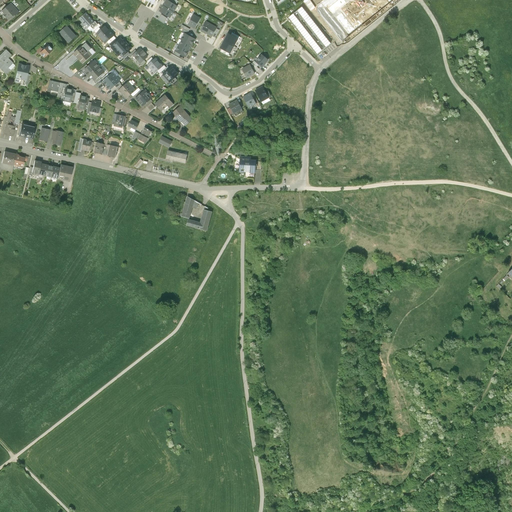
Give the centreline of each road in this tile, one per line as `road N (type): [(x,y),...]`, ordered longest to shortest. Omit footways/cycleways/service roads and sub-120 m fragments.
road 1 (track): [(238,221),(172,334),(0,468)]
road 2 (unclassified): [(260,511),(242,354),(242,233),(231,212)]
road 3 (residential): [(7,41),(215,156),(200,189)]
road 4 (residential): [(80,0),(225,93),(259,81),(294,45)]
road 5 (track): [(511,196),(444,181),(297,186),(301,210)]
road 6 (residential): [(0,143),(200,189)]
road 7 (residential): [(237,188),(301,181),(319,70)]
